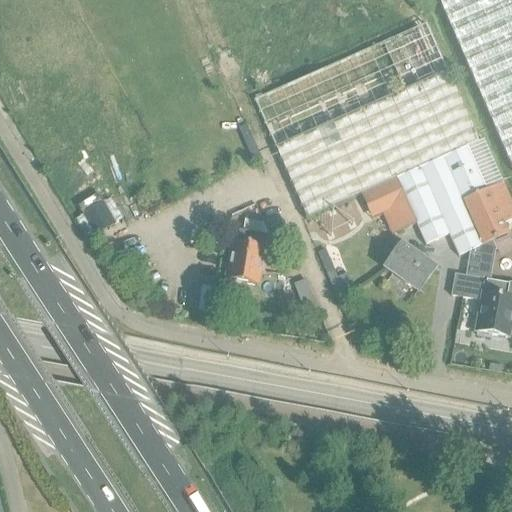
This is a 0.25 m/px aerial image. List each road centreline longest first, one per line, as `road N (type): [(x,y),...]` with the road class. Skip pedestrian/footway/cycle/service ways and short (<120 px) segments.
road 1 (primary): [(192,511),(0,209)]
road 2 (tertiary): [(180,364),(511,430)]
road 3 (primary): [(0,334),(114,511)]
road 4 (tertiary): [(180,364),(0,331)]
road 5 (residential): [(511,400),(338,370)]
